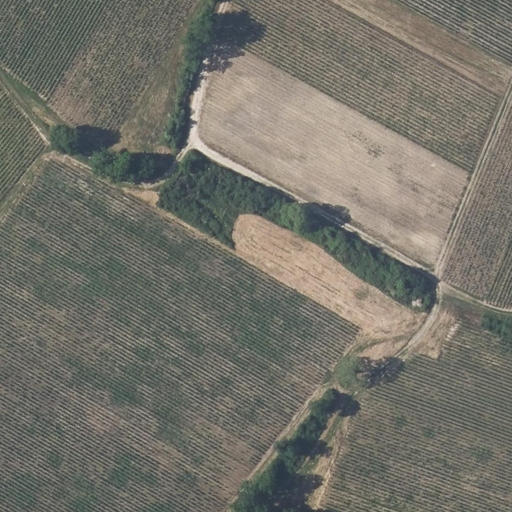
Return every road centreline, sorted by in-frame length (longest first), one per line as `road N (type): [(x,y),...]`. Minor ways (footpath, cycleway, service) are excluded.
road 1 (track): [(434,277),(433,314),(413,346),(358,391),(324,387),(229,511)]
road 2 (track): [(434,277),(191,142)]
road 3 (track): [(511,87),(434,277)]
road 4 (track): [(49,154),(116,184),(144,184),(166,178),(191,142)]
road 5 (track): [(191,142),(223,0)]
road 6 (track): [(298,511),(291,508),(358,391)]
